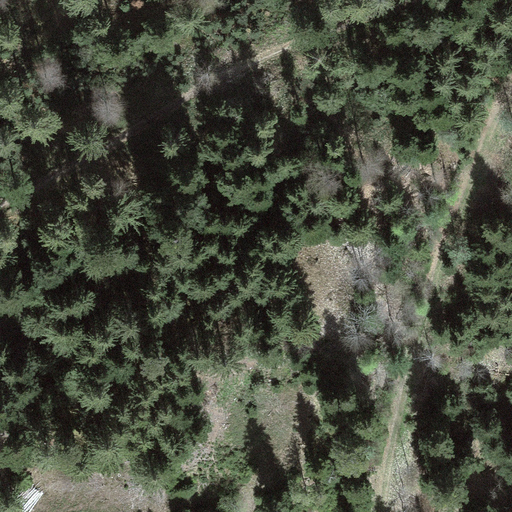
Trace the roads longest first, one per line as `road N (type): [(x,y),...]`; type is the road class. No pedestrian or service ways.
road 1 (track): [(382,511),(408,365),(511,83)]
road 2 (track): [(348,0),(100,150),(0,193)]
